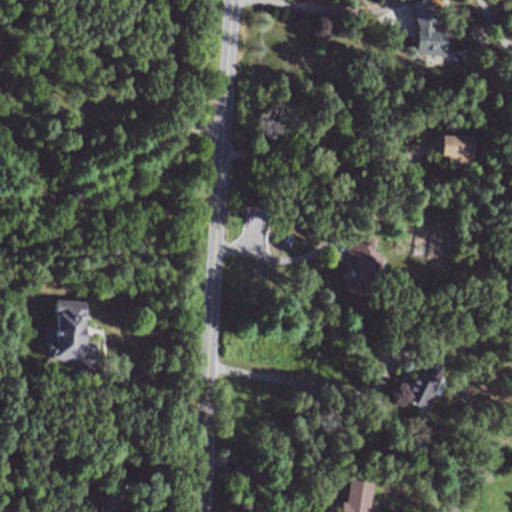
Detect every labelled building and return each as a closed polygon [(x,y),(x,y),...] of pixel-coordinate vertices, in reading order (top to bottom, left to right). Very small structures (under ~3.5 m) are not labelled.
[(444,57),(413,53),(416,27),(420,27),(412,5),(425,0),(428,0),(435,23),(446,24),(445,29),(450,30),(448,48),(445,48),(444,57)] [(440,136),(473,138),(471,170),(447,169),(448,156),(438,155),(440,136)] [(354,233),(374,237),(372,249),(378,250),(377,255),(383,256),(380,270),(375,270),(372,287),(367,286),(365,294),(354,291),(354,287),(349,286),(351,278),(343,276),(346,266),(339,264),(344,239),(353,241),(354,233)] [(53,299),(86,301),(85,312),(84,312),(82,340),(96,341),(95,358),(52,355),(52,348),(44,347),(45,336),(53,337),(55,312),(52,312),(53,299)] [(431,349),(447,358),(439,372),(443,374),(422,409),(401,397),(415,374),(420,376),(426,365),(422,363),(431,349)] [(115,478),(129,486),(124,496),(129,504),(126,508),(136,511),(94,511),(96,509),(93,508),(91,504),(96,494),(101,493),(106,496),(115,478)] [(371,484),(367,511),(339,511),(341,503),(345,504),(348,481),(371,484)]
